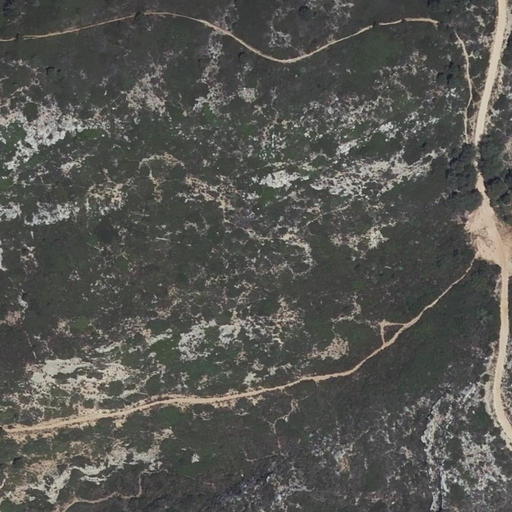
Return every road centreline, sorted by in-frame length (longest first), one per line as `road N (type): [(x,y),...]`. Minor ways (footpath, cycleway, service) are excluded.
road 1 (track): [(511,434),(495,389),(503,341),(500,248)]
road 2 (track): [(477,175),(501,0)]
